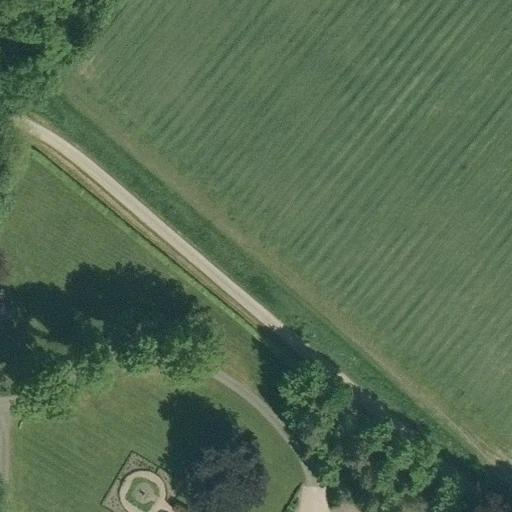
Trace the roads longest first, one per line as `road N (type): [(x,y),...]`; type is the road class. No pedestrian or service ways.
road 1 (unclassified): [(496,511),(47,133),(0,114)]
road 2 (track): [(88,0),(4,114)]
